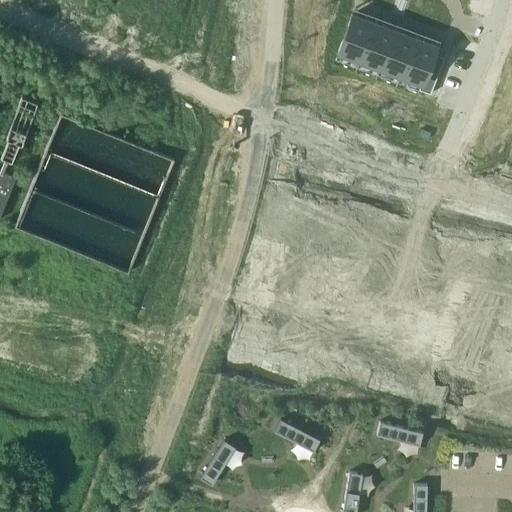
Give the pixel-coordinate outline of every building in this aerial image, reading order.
[(352,14),(338,50),(359,58),(373,22),(352,14)] [(373,22),(359,58),(379,65),(393,29),(373,22)] [(393,29),(379,65),(400,73),(414,37),(393,29)] [(414,37),(400,73),(421,81),(422,80),(426,70),(429,61),(433,52),(436,45),(414,37)] [(433,52),(429,61),(441,66),(445,57),(433,52)] [(429,61),(426,70),(437,75),(441,66),(429,61)] [(426,70),(422,80),(434,84),(437,75),(426,70)] [(421,81),(418,89),(430,94),(434,84),(422,80),(421,81)] [(0,216),(17,176),(0,169),(0,216)] [(260,198),(252,230),(310,245),(315,226),(281,217),(285,204),(260,198)] [(320,213),(317,223),(329,226),(331,216),(320,213)] [(337,218),(322,277),(355,285),(364,250),(349,247),(355,223),(337,218)] [(249,236),(247,248),(256,250),(259,239),(249,236)] [(452,275),(446,292),(454,295),(503,311),(511,284),(511,278),(479,268),(475,282),(452,275)] [(231,307),(225,331),(258,339),(273,281),(255,276),(245,311),(231,307)] [(446,292),(442,303),(450,306),(454,295),(446,292)] [(338,307),(335,320),(345,323),(348,310),(338,307)] [(439,311),(432,333),(446,338),(434,373),(452,379),(455,369),(471,321),(439,311)] [(276,344),(275,345),(310,354),(314,340),(337,346),(342,328),(284,313),(278,335),(276,344)] [(265,332),(263,341),(276,344),(278,335),(265,332)] [(511,363),(480,353),(470,384),(505,395),(509,382),(511,383),(511,363)] [(452,379),(462,382),(465,372),(455,369),(452,379)] [(281,418),(274,431),(314,451),(320,439),(281,418)] [(380,421),(377,434),(420,445),(423,432),(380,421)] [(224,439),(200,477),(212,484),(236,447),(224,439)] [(349,471),(342,511),(356,511),(363,474),(349,471)] [(413,484),(412,511),(426,511),(427,484),(413,484)]
